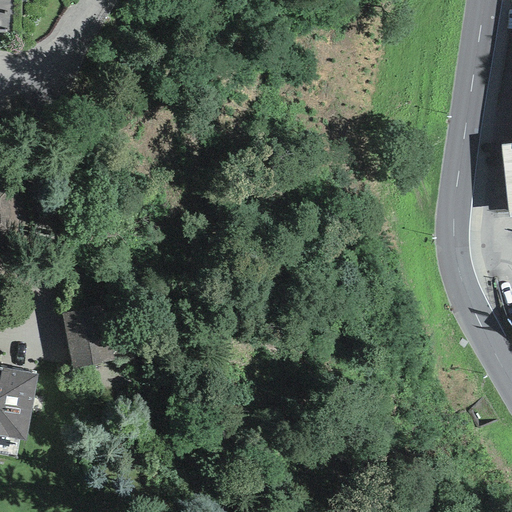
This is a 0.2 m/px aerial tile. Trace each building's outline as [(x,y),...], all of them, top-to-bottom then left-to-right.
[(511,143),(501,145),(509,219),(511,218),(511,143)] [(24,173),(0,172),(0,252),(23,253),(24,173)] [(0,324),(20,325),(20,272),(0,271),(0,324)] [(101,309),(62,316),(72,369),(111,361),(101,309)] [(37,375),(0,368),(0,436),(25,441),(37,375)]
